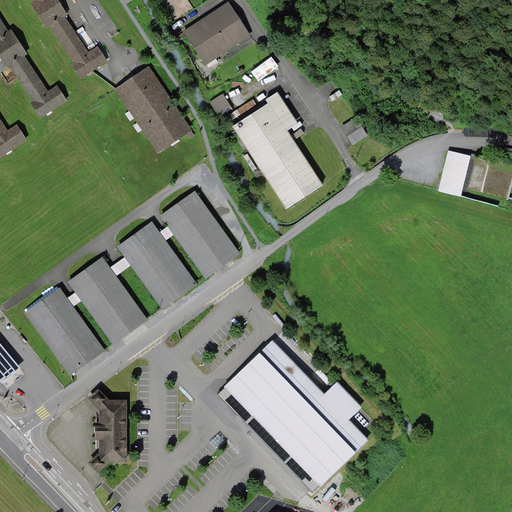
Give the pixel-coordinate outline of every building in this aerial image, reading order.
[(29,0),(82,79),(103,65),(96,53),(89,57),(51,0),(29,0)] [(184,36),(203,66),(247,39),(227,9),(184,36)] [(0,55),(42,119),(64,105),(56,93),(49,97),(0,22),(0,55)] [(147,71),(115,93),(158,154),(190,131),(147,71)] [(275,102),(233,130),(285,209),(318,187),(282,132),(291,127),(275,102)] [(0,154),(2,157),(24,143),(16,131),(9,136),(0,121),(0,154)] [(354,123),(342,131),(352,146),(364,138),(354,123)] [(470,157),(448,151),(441,178),(437,193),(460,199),(470,157)] [(195,193),(160,218),(167,228),(173,236),(205,280),(240,255),(195,193)] [(152,223),(117,248),(124,258),(130,267),(162,311),(197,286),(165,242),(159,233),(152,223)] [(173,236),(167,228),(159,233),(165,242),(173,236)] [(116,277),(130,267),(124,258),(110,269),(116,277)] [(102,259),(67,284),(74,294),(80,302),(113,347),(148,321),(116,277),(110,269),(102,259)] [(60,290),(25,314),(69,377),(104,352),(73,308),(67,300),(60,290)] [(73,308),(80,302),(74,294),(67,300),(73,308)] [(324,395),(272,341),(221,390),(248,417),(245,420),(242,423),(268,450),(276,443),(316,485),(319,488),(340,469),(367,442),(347,421),(360,409),(336,384),(324,395)] [(20,369),(0,343),(0,381),(2,384),(20,369)] [(248,417),(221,390),(216,395),(242,423),(245,420),(248,417)] [(98,476),(108,465),(127,465),(127,401),(108,402),(99,391),(88,400),(96,409),(95,431),(95,458),(87,465),(98,476)]
